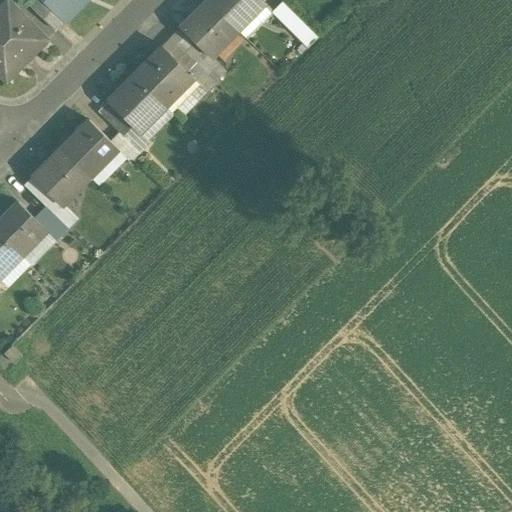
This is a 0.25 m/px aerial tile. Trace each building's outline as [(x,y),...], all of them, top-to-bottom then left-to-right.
[(22,0),(1,0),(5,3),(6,2),(14,9),(22,0)] [(63,24),(39,0),(38,0),(31,8),(55,32),(63,24)] [(89,0),(39,0),(63,24),(65,25),(89,0)] [(262,0),(210,0),(208,3),(237,31),(266,4),(262,0)] [(208,3),(206,1),(180,28),(195,43),(207,54),(212,57),(237,31),(208,3)] [(14,9),(6,2),(5,3),(0,8),(0,77),(6,83),(24,64),(20,60),(42,37),(14,9)] [(282,2),(271,14),(296,37),(306,26),(282,2)] [(207,54),(195,43),(185,53),(196,63),(209,76),(219,65),(212,57),(207,54)] [(161,46),(133,75),(160,101),(186,74),(192,80),(194,79),(187,72),(161,46)] [(209,76),(196,63),(187,72),(194,79),(192,80),(199,86),(206,93),(216,83),(209,76)] [(186,74),(160,101),(166,107),(172,113),(199,86),(192,80),(186,74)] [(133,75),(107,102),(132,127),(139,133),(166,107),(160,101),(133,75)] [(132,127),(110,105),(100,115),(119,133),(122,137),(132,127)] [(88,120),(59,149),(90,178),(118,151),(110,142),(88,120)] [(122,137),(119,133),(110,142),(118,151),(130,163),(139,154),(122,137)] [(90,178),(59,149),(32,177),(62,206),(63,205),(90,178)] [(77,219),(63,205),(62,206),(32,177),(24,186),(45,207),(68,229),(77,219)] [(18,203),(0,220),(0,235),(21,256),(45,232),(46,230),(34,218),(18,203)] [(68,229),(45,207),(34,218),(46,230),(45,232),(55,242),(68,229)] [(0,235),(0,277),(21,256),(0,235)] [(0,358),(0,367),(5,373),(22,356),(13,346),(0,358)]
